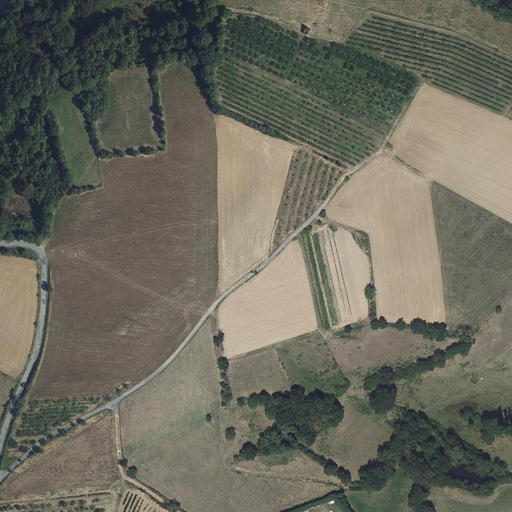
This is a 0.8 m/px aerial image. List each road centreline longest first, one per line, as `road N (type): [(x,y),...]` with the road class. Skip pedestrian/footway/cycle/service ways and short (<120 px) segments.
road 1 (unclassified): [(0,442),(38,340),(44,273),(36,249),(0,245)]
road 2 (track): [(325,202),(384,148),(420,87)]
road 3 (track): [(114,404),(120,475),(178,511)]
